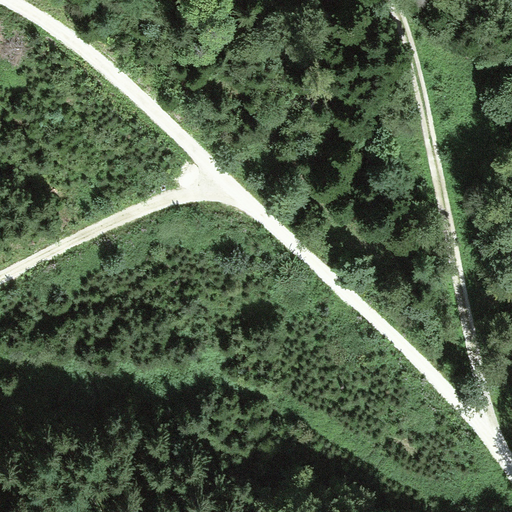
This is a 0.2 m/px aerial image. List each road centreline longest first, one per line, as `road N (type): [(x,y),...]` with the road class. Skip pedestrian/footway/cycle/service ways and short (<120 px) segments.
road 1 (track): [(511,469),(353,298),(105,66),(9,0)]
road 2 (track): [(487,437),(394,0)]
road 3 (track): [(233,187),(154,204),(0,278)]
